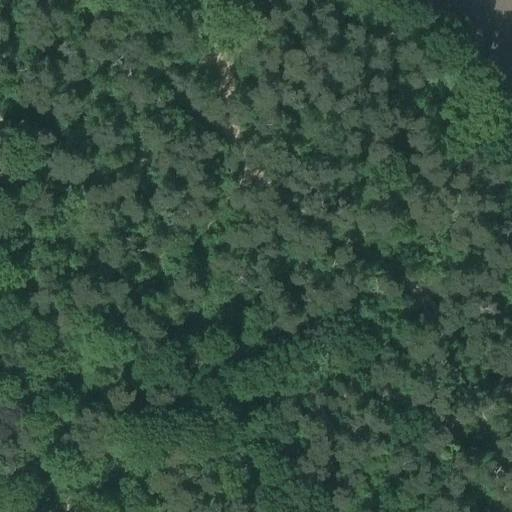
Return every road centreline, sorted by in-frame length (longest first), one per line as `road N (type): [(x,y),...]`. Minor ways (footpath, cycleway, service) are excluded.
road 1 (track): [(511,128),(396,0)]
road 2 (track): [(238,511),(203,409),(207,397)]
